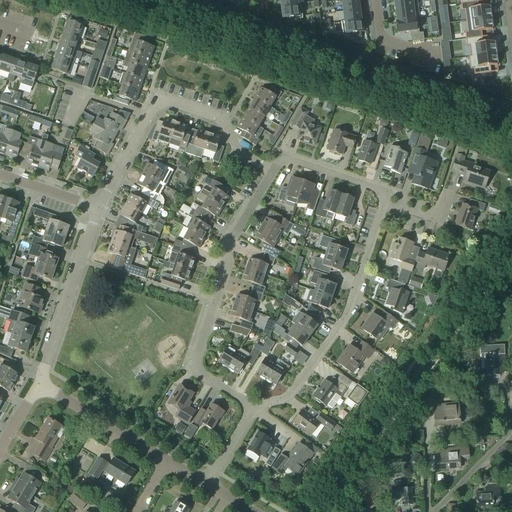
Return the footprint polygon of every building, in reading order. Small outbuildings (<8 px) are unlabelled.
[(342,12),(360,10),(358,0),(354,0),(341,2),(342,10),(342,12)] [(416,0),(405,0),(394,2),(395,12),(418,9),(416,0)] [(477,2),(461,4),(462,11),(464,11),(466,22),(490,19),(490,14),(492,14),(491,7),(478,8),(477,2)] [(300,4),(297,4),(280,7),(282,19),(302,17),(300,4)] [(395,12),(397,23),(417,20),(419,20),(418,9),(395,12)] [(344,22),(361,19),(360,10),(342,12),(344,22)] [(448,17),(439,18),(440,25),(449,24),(448,17)] [(361,19),(344,22),(341,22),(342,34),(356,33),(357,38),(361,38),(360,32),(362,32),(361,19)] [(490,19),(466,22),(467,33),(464,33),(465,41),(482,38),(481,32),(492,30),(492,29),(493,28),(492,22),(491,23),(490,19)] [(417,20),(397,23),(398,34),(410,32),(411,42),(423,40),(422,33),(419,34),(417,20)] [(63,34),(78,39),(82,26),(68,21),(63,34)] [(78,39),(63,34),(59,46),(74,51),(78,39)] [(134,34),(128,52),(132,54),(149,59),(153,48),(146,45),(148,39),(139,35),(134,34)] [(483,44),(482,38),(465,41),(466,47),(469,46),(470,57),(495,54),(495,50),(496,49),(496,42),(483,44)] [(96,45),(92,57),(101,60),(105,48),(96,45)] [(59,46),(55,58),(70,63),(74,64),(76,59),(80,61),(82,54),(74,51),(59,46)] [(129,64),(146,70),(149,59),(132,54),(128,52),(124,62),(129,64)] [(471,57),(468,57),(470,69),(473,69),(474,75),(482,74),(484,87),(492,86),(490,73),(490,67),(497,66),(495,54),(471,57)] [(0,71),(10,74),(15,60),(3,56),(0,64),(0,71)] [(104,61),(102,67),(107,69),(112,71),(116,60),(106,56),(104,61)] [(70,76),(72,70),(74,64),(70,63),(55,58),(51,70),(70,76)] [(10,74),(8,80),(13,82),(15,76),(21,78),(26,64),(15,60),(10,74)] [(450,73),(448,60),(442,61),(442,66),(443,74),(450,73)] [(88,69),(97,72),(98,67),(100,64),(91,61),(88,69)] [(129,64),(124,62),(123,67),(127,69),(125,75),(142,81),(146,70),(129,64)] [(32,88),(38,68),(26,64),(21,78),(19,84),(32,88)] [(97,72),(88,69),(82,87),(91,90),(97,72)] [(122,74),(119,85),(122,86),(138,91),(142,81),(125,75),(122,74)] [(122,86),(118,97),(115,96),(113,101),(127,106),(129,101),(135,102),(138,91),(122,86)] [(171,94),(179,97),(181,88),(174,86),(171,94)] [(271,88),(268,93),(260,88),(254,99),(269,108),(275,98),(277,99),(281,94),(271,88)] [(12,106),(16,93),(12,92),(7,105),(12,106)] [(16,93),(12,106),(16,108),(20,94),(16,93)] [(197,94),(195,101),(205,105),(207,97),(197,94)] [(254,99),(248,108),(264,117),(267,112),(272,116),(275,111),(269,108),(254,99)] [(242,118),(258,127),(264,117),(248,108),(242,118)] [(296,140),(314,146),(320,129),(312,126),(314,121),(305,116),(307,113),(300,109),(293,121),(290,128),(299,131),(296,140)] [(93,125),(114,138),(118,131),(120,132),(126,121),(112,114),(108,121),(104,119),(103,122),(96,118),(93,125)] [(258,141),(254,139),(252,137),(255,133),(260,136),(263,130),(258,127),(242,118),(236,128),(242,132),(239,137),(255,146),(258,141)] [(157,141),(168,145),(170,139),(176,122),(164,119),(163,123),(157,121),(151,141),(157,143),(157,141)] [(388,122),(381,120),(379,126),(386,128),(388,122)] [(178,150),(184,152),(192,130),(186,128),(187,126),(176,122),(170,139),(168,145),(179,148),(178,150)] [(114,138),(93,125),(89,133),(95,136),(93,139),(96,141),(92,148),(106,156),(112,145),(111,144),(114,138)] [(282,129),(279,127),(273,137),(277,139),(282,129)] [(0,153),(5,155),(13,132),(5,129),(4,133),(0,132),(0,153)] [(383,146),(387,132),(380,129),(375,143),(383,146)] [(184,152),(190,154),(201,158),(202,156),(204,151),(203,150),(209,134),(198,130),(197,132),(192,130),(184,152)] [(344,147),(351,149),(355,138),(333,130),(326,150),(341,155),(344,147)] [(13,132),(5,155),(12,158),(11,160),(15,161),(21,142),(18,141),(20,134),(13,132)] [(220,137),(209,134),(203,150),(204,151),(202,156),(212,160),(212,161),(218,163),(223,148),(217,146),(220,137)] [(29,138),(26,147),(31,149),(26,165),(30,166),(30,164),(38,167),(46,143),(48,137),(43,135),(41,142),(29,138)] [(415,172),(411,184),(428,190),(438,163),(424,158),(431,138),(421,135),(416,149),(415,148),(408,169),(415,172)] [(357,161),(370,165),(376,146),(363,142),(357,161)] [(64,149),(46,143),(38,167),(45,169),(44,171),(48,172),(49,169),(57,171),(62,156),(64,149)] [(458,148),(456,153),(465,156),(467,148),(460,145),(458,148)] [(400,175),(407,154),(400,152),(401,150),(390,147),(384,167),(391,169),(390,172),(400,175)] [(99,165),(92,161),(95,156),(80,148),(75,157),(81,160),(76,169),(92,177),(99,165)] [(456,155),(451,172),(465,177),(463,182),(484,190),(489,173),(474,167),(474,166),(462,162),(464,158),(456,155)] [(147,164),(142,175),(164,187),(173,171),(158,163),(154,161),(151,166),(147,164)] [(164,187),(142,175),(136,185),(143,189),(140,194),(155,203),(164,187)] [(289,185),(288,190),(281,187),(277,201),(284,203),(284,201),(295,205),(297,199),(303,183),(295,180),(296,179),(290,177),(288,185),(289,185)] [(202,189),(199,194),(222,208),(228,198),(223,195),(226,190),(224,188),(209,180),(205,178),(202,183),(206,185),(210,188),(210,187),(213,189),(210,194),(202,189)] [(297,199),(296,204),(307,205),(306,209),(313,211),(318,198),(311,196),(314,186),(303,183),(297,199)] [(315,216),(325,220),(332,222),(334,215),(341,196),(329,192),(325,205),(319,203),(315,216)] [(130,195),(124,206),(140,214),(146,204),(156,210),(159,205),(155,203),(140,194),(137,199),(130,195)] [(198,207),(194,212),(208,220),(211,215),(216,218),(222,208),(199,194),(196,199),(204,204),(201,209),(198,207)] [(350,226),(353,227),(356,216),(354,215),(348,213),(353,200),(341,196),(334,215),(346,219),(344,224),(350,226)] [(456,218),(454,224),(454,225),(470,231),(477,211),(482,212),(485,205),(469,200),(467,207),(462,205),(458,218),(456,218)] [(11,222),(17,204),(6,201),(0,218),(0,220),(6,223),(4,227),(10,229),(8,236),(13,238),(17,224),(11,222)] [(134,224),(140,214),(124,206),(119,216),(123,218),(119,226),(140,234),(142,228),(138,226),(134,224)] [(186,229),(188,230),(204,238),(209,228),(205,226),(208,220),(194,212),(191,210),(188,215),(192,218),(186,229)] [(49,222),(48,224),(46,231),(65,238),(68,227),(59,224),(54,223),(56,217),(36,211),(34,217),(49,222)] [(266,218),(260,228),(278,239),(281,233),(287,236),(290,230),(304,238),(306,229),(293,225),(293,226),(280,218),(276,225),(266,218)] [(114,231),(111,242),(130,249),(134,237),(138,239),(137,240),(152,245),(155,238),(144,235),(140,234),(119,226),(117,232),(114,231)] [(278,239),(260,228),(254,238),(264,244),(260,251),(264,253),(271,257),(275,250),(272,248),(278,239)] [(188,230),(183,240),(198,249),(204,238),(188,230)] [(61,248),(65,238),(46,231),(43,241),(33,238),(32,241),(27,240),(26,243),(31,244),(31,245),(32,245),(46,250),(48,243),(61,248)] [(325,255),(343,262),(347,251),(334,247),(336,241),(322,237),(318,247),(327,250),(325,255)] [(391,252),(389,259),(401,263),(399,269),(401,269),(403,270),(407,272),(408,272),(410,272),(411,273),(415,259),(408,257),(412,246),(413,244),(398,239),(396,245),(392,244),(390,252),(391,252)] [(111,242),(107,253),(113,255),(109,267),(143,279),(145,272),(130,268),(134,256),(136,250),(130,249),(111,242)] [(44,255),(46,250),(32,245),(28,257),(39,260),(37,265),(53,271),(57,260),(44,255)] [(167,263),(170,264),(191,271),(195,260),(191,259),(193,253),(177,248),(173,246),(171,253),(167,263)] [(418,253),(413,266),(423,269),(424,266),(443,272),(448,256),(428,249),(426,255),(418,253)] [(245,270),(265,277),(269,266),(272,267),(275,259),(271,257),(264,253),(260,263),(249,259),(245,270)] [(343,262),(325,255),(323,261),(315,258),(311,269),(325,273),(327,268),(340,272),(343,262)] [(187,282),(191,271),(170,264),(168,269),(173,271),(171,276),(164,274),(160,285),(178,291),(180,284),(178,283),(180,280),(187,282)] [(50,281),(53,271),(37,265),(35,271),(25,267),(21,278),(35,283),(37,277),(40,278),(50,281)] [(251,292),(262,295),(265,288),(262,287),(265,277),(245,270),(242,281),(253,284),(251,292)] [(323,282),(325,276),(313,272),(309,283),(316,285),(314,292),(331,298),(335,286),(323,282)] [(408,286),(420,290),(423,281),(411,277),(408,286)] [(404,285),(403,285),(388,280),(385,288),(390,290),(385,306),(393,309),(392,312),(401,315),(403,310),(404,311),(404,308),(403,308),(408,293),(402,291),(403,288),(404,285)] [(41,291),(25,286),(20,301),(24,302),(22,309),(39,315),(44,301),(38,298),(41,291)] [(309,290),(306,302),(310,304),(327,310),(331,298),(314,292),(309,290)] [(233,306),(253,313),(257,302),(260,303),(262,295),(251,292),(248,299),(237,295),(233,306)] [(300,306),(284,295),(282,303),(288,308),(290,306),(296,311),(300,306)] [(428,295),(427,296),(431,305),(432,306),(438,298),(428,295)] [(233,306),(230,317),(241,320),(239,328),(250,331),(251,329),(252,324),(250,323),(253,313),(233,306)] [(316,318),(319,313),(309,306),(306,311),(316,318)] [(10,312),(7,322),(10,323),(7,333),(12,335),(30,341),(34,329),(28,327),(30,319),(24,317),(10,312)] [(295,317),(291,323),(295,326),(309,336),(317,326),(298,312),(295,317)] [(372,315),(361,330),(377,342),(388,327),(392,330),(397,323),(384,313),(379,320),(372,315)] [(281,316),(276,323),(281,327),(286,320),(281,316)] [(250,331),(239,328),(231,325),(229,332),(246,338),(250,331)] [(272,333),(277,336),(282,340),(286,335),(283,333),(285,332),(277,326),(272,333)] [(309,336),(295,326),(287,336),(301,347),(309,336)] [(271,331),(264,328),(262,334),(269,337),(271,331)] [(0,347),(0,354),(10,359),(13,350),(26,354),(30,341),(12,335),(8,346),(7,349),(0,347)] [(260,353),(266,357),(274,344),(267,340),(260,353)] [(349,346),(336,363),(351,374),(364,357),(367,360),(373,351),(362,343),(356,351),(349,346)] [(294,358),(298,352),(287,344),(283,350),(294,358)] [(218,363),(224,366),(228,369),(238,352),(228,346),(218,363)] [(480,348),(480,347),(479,347),(481,377),(498,376),(498,373),(505,373),(504,355),(497,355),(496,347),(480,348)] [(257,357),(260,353),(253,349),(251,353),(249,355),(240,349),(238,352),(228,369),(238,375),(247,360),(253,364),(257,357)] [(265,380),(275,364),(265,358),(256,374),(265,380)] [(275,364),(265,380),(275,386),(284,371),(286,372),(289,368),(282,363),(280,367),(275,364)] [(0,376),(13,384),(18,376),(1,366),(0,368),(0,376)] [(13,384),(0,376),(0,388),(8,393),(13,384)] [(324,381),(312,397),(325,407),(326,406),(331,410),(340,398),(347,388),(332,378),(328,384),(324,381)] [(480,384),(470,385),(471,393),(481,391),(480,384)] [(356,385),(346,399),(357,407),(368,393),(356,385)] [(195,412),(188,408),(191,403),(188,401),(193,394),(179,386),(168,404),(179,411),(175,418),(187,425),(195,412)] [(441,417),(442,426),(459,424),(457,404),(433,407),(434,418),(441,417)] [(206,413),(200,410),(192,423),(199,427),(201,424),(212,430),(223,412),(211,405),(206,413)] [(314,419),(302,410),(293,423),(310,435),(319,423),(330,431),(335,424),(318,412),(314,419)] [(49,419),(36,440),(41,444),(34,455),(45,462),(52,449),(49,448),(62,426),(49,419)] [(180,425),(176,430),(182,434),(185,428),(180,425)] [(190,425),(183,436),(189,440),(196,429),(190,425)] [(74,431),(67,435),(69,439),(76,435),(74,431)] [(257,433),(246,450),(259,458),(260,456),(264,458),(266,460),(268,456),(270,452),(274,446),(268,442),(269,440),(257,433)] [(281,456),(272,469),(280,475),(286,467),(297,475),(312,455),(298,445),(287,460),(281,456)] [(459,469),(458,459),(468,458),(467,446),(457,447),(457,450),(441,451),(441,450),(435,451),(437,471),(459,469)] [(269,458),(265,465),(270,468),(274,461),(280,452),(274,449),(272,453),(269,457),(269,458)] [(421,458),(415,454),(411,461),(417,464),(421,458)] [(113,459),(109,466),(98,459),(89,474),(97,480),(102,472),(126,486),(134,472),(113,459)] [(39,472),(34,481),(22,474),(18,481),(16,480),(13,485),(19,489),(33,497),(40,485),(38,483),(43,475),(39,472)] [(259,484),(260,483),(264,477),(262,476),(261,477),(258,477),(256,481),(255,482),(259,484)] [(263,482),(264,485),(265,488),(267,487),(271,485),(269,480),(263,482)] [(402,482),(392,483),(394,500),(394,507),(398,507),(412,506),(410,488),(402,489),(402,482)] [(19,489),(13,485),(9,492),(11,493),(7,499),(20,507),(16,511),(33,511),(35,509),(28,505),(33,497),(19,489)] [(485,493),(476,493),(477,507),(486,507),(486,510),(493,510),(493,507),(493,498),(500,498),(499,487),(485,488),(485,493)] [(373,490),(363,495),(369,508),(379,504),(373,490)] [(76,493),(71,499),(83,508),(88,502),(76,493)] [(187,511),(189,511),(175,502),(170,510),(169,509),(167,510),(165,511),(187,511)]
